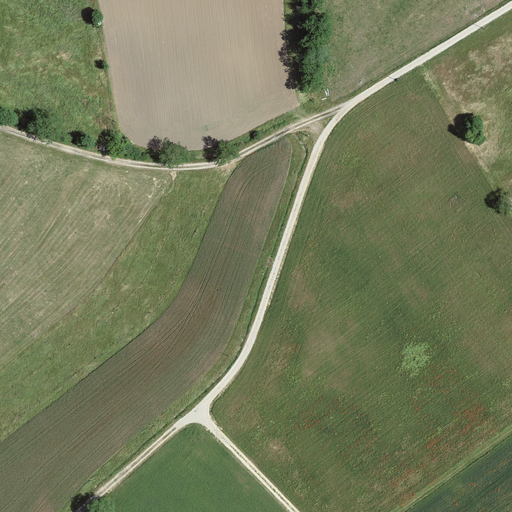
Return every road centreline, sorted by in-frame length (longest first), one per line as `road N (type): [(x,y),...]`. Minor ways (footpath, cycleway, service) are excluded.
road 1 (track): [(351,103),(324,143),(245,360),(200,411),(298,511)]
road 2 (track): [(0,128),(125,163),(206,167),(351,103)]
road 3 (track): [(351,103),(511,5)]
road 4 (track): [(84,511),(200,411)]
